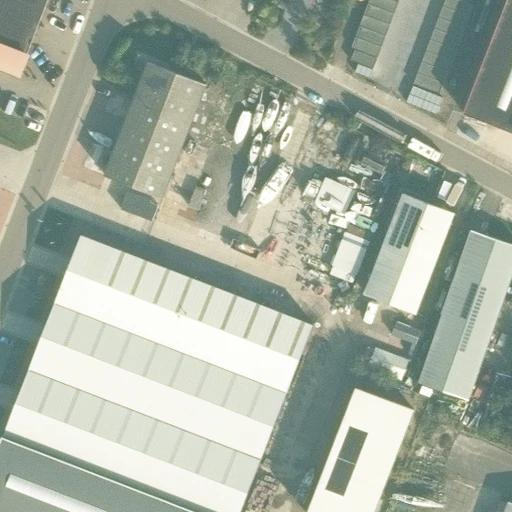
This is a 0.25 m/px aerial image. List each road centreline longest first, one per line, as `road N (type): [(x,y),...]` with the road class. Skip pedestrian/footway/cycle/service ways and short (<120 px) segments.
road 1 (unclassified): [(511,187),(150,0)]
road 2 (unclassified): [(0,293),(111,0)]
